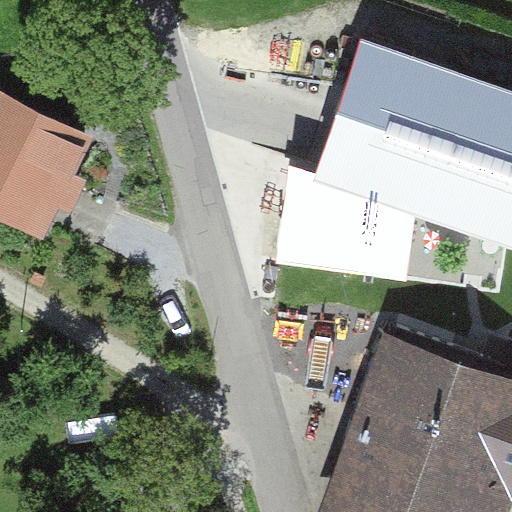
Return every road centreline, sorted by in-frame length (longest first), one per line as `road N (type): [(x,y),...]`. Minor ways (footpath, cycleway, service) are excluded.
road 1 (unclassified): [(283,511),(153,0)]
road 2 (track): [(266,446),(0,285)]
